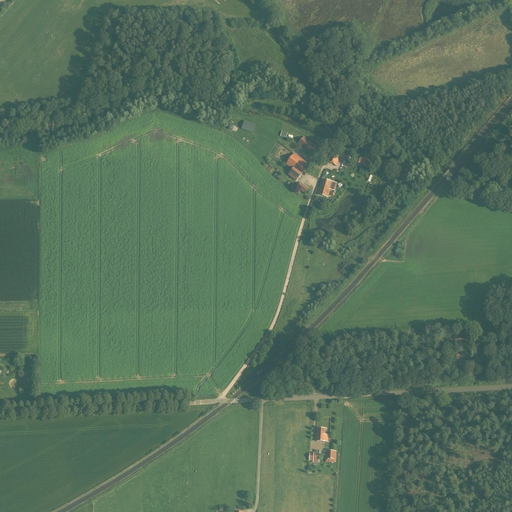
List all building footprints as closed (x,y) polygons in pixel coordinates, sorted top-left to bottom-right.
[(241,129),(253,133),(255,125),(244,121),(241,129)] [(298,144),(312,155),(318,148),(304,137),(298,144)] [(286,165),(292,170),(294,167),(302,174),(309,165),(295,154),(286,165)] [(331,154),(328,163),(337,165),(340,157),(331,154)] [(365,165),(364,167),(368,168),(371,161),(360,158),(359,163),(365,165)] [(294,167),(292,170),(293,170),(289,175),(296,181),(302,174),(294,167)] [(333,182),(322,179),(317,195),(328,198),(333,182)] [(298,191),(299,193),(300,191),(304,194),(308,189),(303,185),(298,191)] [(316,441),(327,442),(328,435),(325,435),(326,429),(318,429),(317,435),(316,435),(316,441)] [(325,462),(336,463),(336,451),(326,451),(325,462)]
